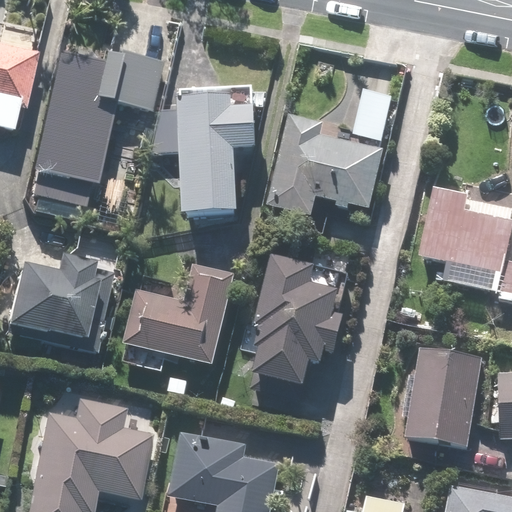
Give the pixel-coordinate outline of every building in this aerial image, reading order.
[(33,58),(0,53),(0,136),(10,138),(15,108),(24,109),(33,58)] [(113,66),(52,55),(28,181),(33,182),(29,202),(32,202),(28,219),(74,227),(77,214),(80,215),(84,193),(91,195),(107,111),(147,119),(156,67),(114,59),(113,66)] [(155,154),(175,153),(178,224),(234,222),(231,158),(252,157),(250,93),(175,95),(175,114),(154,115),(155,154)] [(391,102),(361,96),(353,139),(383,145),(391,102)] [(322,128),(287,120),(267,212),(308,222),(312,203),(368,215),(380,161),(347,154),(348,148),(319,142),(322,128)] [(511,228),(461,218),(465,201),(432,195),(419,263),(502,279),(511,230),(511,228)] [(51,278),(15,272),(3,335),(79,349),(90,291),(83,290),(86,270),(54,264),(51,278)] [(312,270),(270,264),(252,382),(304,390),(307,370),(321,372),(323,359),(335,360),(340,322),(334,321),(337,299),(308,294),(312,270)] [(210,370),(231,278),(191,270),(183,306),(133,296),(121,351),(210,370)] [(404,444),(414,445),(412,462),(433,465),(436,448),(467,452),(479,363),(417,355),(404,444)] [(511,378),(497,379),(498,443),(511,442),(511,378)] [(73,423),(45,417),(25,511),(87,511),(91,499),(135,508),(149,437),(120,431),(123,413),(77,404),(73,423)] [(244,451),(180,436),(162,511),(270,511),(279,473),(241,464),(244,451)] [(511,511),(511,502),(447,492),(443,511),(511,511)] [(365,499),(363,511),(402,511),(403,505),(365,499)]
